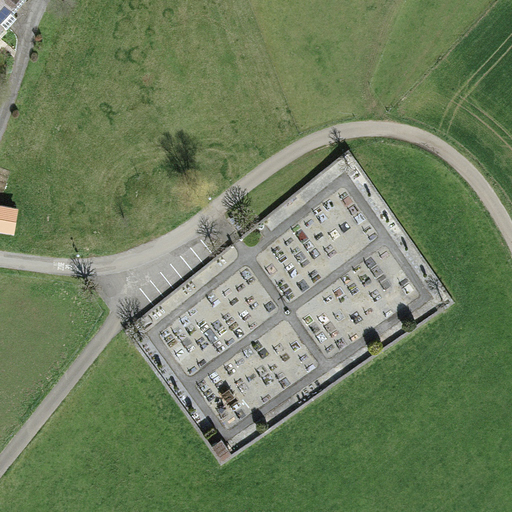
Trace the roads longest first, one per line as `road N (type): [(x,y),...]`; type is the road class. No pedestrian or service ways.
road 1 (track): [(211,216),(278,160),(336,135),(386,132),(428,144),(476,185),(511,244)]
road 2 (track): [(160,269),(0,465)]
road 3 (residential): [(0,263),(160,269),(211,216)]
